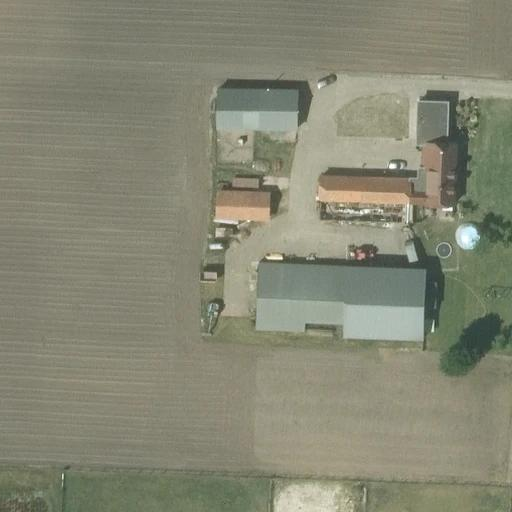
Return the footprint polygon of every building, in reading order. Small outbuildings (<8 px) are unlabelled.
[(218,127),(297,128),(298,88),(218,87),(218,127)] [(322,174),(321,198),(409,202),(453,204),(456,142),(446,142),(447,101),(425,100),(419,100),(418,113),(418,133),(417,142),(422,142),(424,142),(423,167),(421,167),(419,167),(419,177),(322,174)] [(334,138),(403,140),(404,110),(334,108),(334,138)] [(217,190),(217,217),(267,218),(268,192),(217,190)] [(257,329),(305,331),(305,320),(346,322),(349,264),(260,260),(257,329)]
